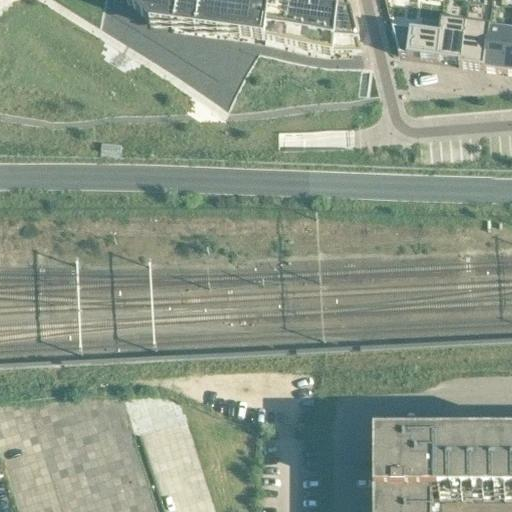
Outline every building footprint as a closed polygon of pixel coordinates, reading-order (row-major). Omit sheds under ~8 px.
[(129,0),(127,6),(151,28),(175,31),(194,34),(220,37),(239,40),(264,43),(269,2),(253,0),(129,0)] [(337,11),(331,52),(333,53),(348,55),(362,57),(359,44),(351,13),(347,0),(336,0),(335,11),(337,11)] [(269,2),(264,43),(265,43),(285,46),(286,46),(292,5),(269,2)] [(292,5),(286,46),(288,47),(307,49),(309,49),(314,8),(292,5)] [(0,142),(108,157),(278,153),(353,151),(354,151),(355,150),(362,97),(370,98),(374,73),(365,71),(365,70),(362,57),(348,55),(333,53),(331,52),(330,52),(311,50),(309,49),(307,49),(288,47),(286,46),(285,46),(265,43),(264,43),(239,40),(220,37),(194,34),(175,31),(151,28),(0,6),(0,142)] [(314,8),(309,49),(311,50),(330,52),(331,52),(337,11),(335,11),(314,8)] [(422,35),(392,31),(399,59),(436,64),(442,19),(441,19),(441,24),(423,21),(422,35)] [(442,19),(436,64),(459,66),(459,70),(460,70),(466,22),(442,19)] [(466,22),(460,70),(483,73),(490,25),(466,22)] [(490,25),(483,73),(505,76),(511,33),(490,30),(491,25),(490,25)] [(511,439),(375,439),(374,511),(433,511),(433,503),(433,498),(511,497),(511,439)]
